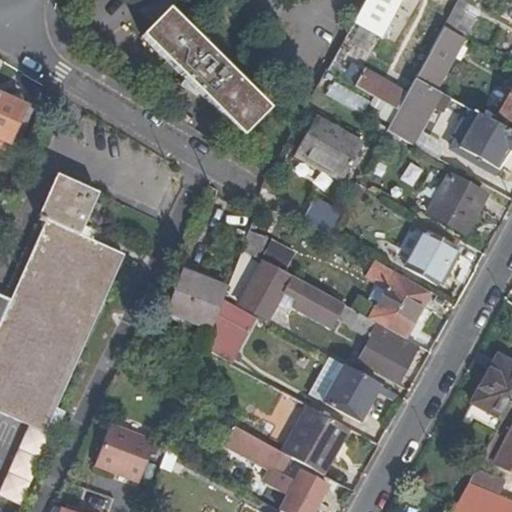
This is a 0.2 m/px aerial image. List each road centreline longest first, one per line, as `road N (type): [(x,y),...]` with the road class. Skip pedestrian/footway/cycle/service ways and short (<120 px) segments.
road 1 (residential): [(362,511),(511,246)]
road 2 (residential): [(248,183),(36,60),(4,23)]
